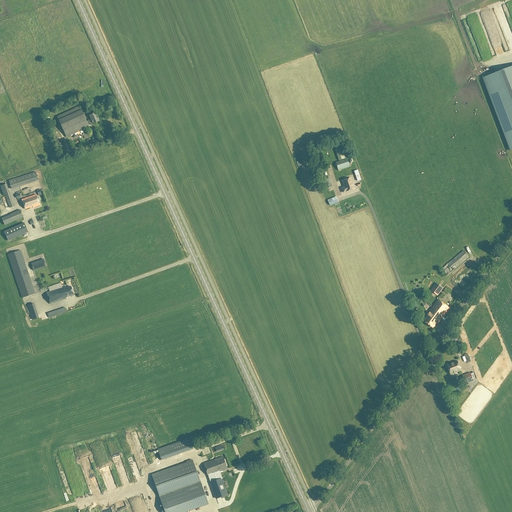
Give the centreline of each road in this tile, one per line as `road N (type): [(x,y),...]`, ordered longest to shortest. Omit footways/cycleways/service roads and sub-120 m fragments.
road 1 (tertiary): [(308,511),(78,0)]
road 2 (unclassified): [(308,511),(511,238)]
road 3 (unknown): [(194,259),(49,309),(37,292)]
road 4 (unknown): [(165,192),(42,235),(32,232),(21,205)]
